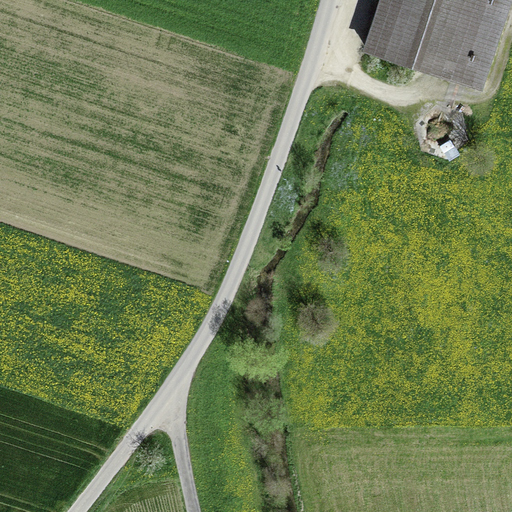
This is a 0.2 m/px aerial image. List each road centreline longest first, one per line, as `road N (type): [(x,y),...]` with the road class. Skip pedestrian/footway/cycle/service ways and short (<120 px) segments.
road 1 (unclassified): [(177,379),(234,277),(329,0)]
road 2 (unclassified): [(75,511),(177,379)]
road 3 (unclassified): [(195,511),(176,420),(177,379)]
